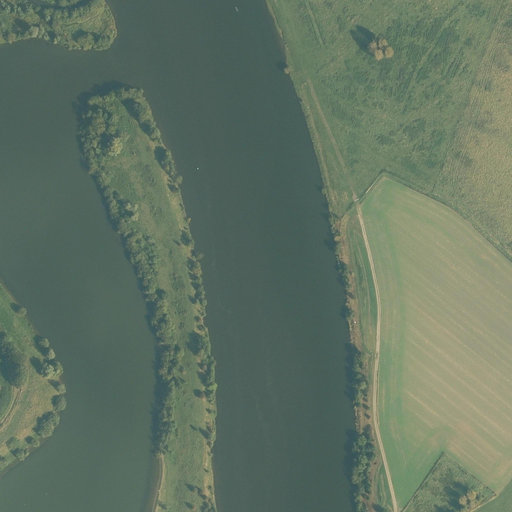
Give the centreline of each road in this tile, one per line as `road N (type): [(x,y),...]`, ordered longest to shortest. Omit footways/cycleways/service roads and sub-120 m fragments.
road 1 (track): [(396,511),(374,422),(379,307),(357,209),(309,86),(403,0)]
road 2 (track): [(456,211),(389,177),(357,209)]
